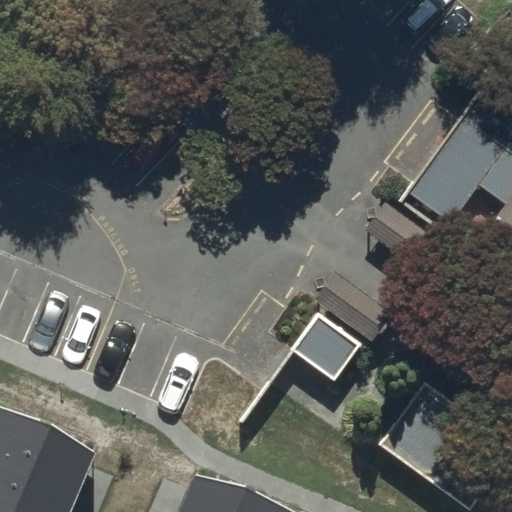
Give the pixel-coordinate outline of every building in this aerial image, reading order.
[(470,237),(511,265),(511,129),(468,100),(405,192),(444,219),(469,183),(495,201),(470,237)] [(433,238),(377,203),(356,236),(412,272),(433,238)] [(376,315),(316,279),(302,304),(362,339),(376,315)] [(305,314),(284,346),(328,373),(348,341),(305,314)] [(416,381),(377,436),(472,505),(511,451),(416,381)] [(0,511),(48,511),(68,465),(0,437),(0,511)] [(262,511),(190,482),(177,511),(262,511)]
